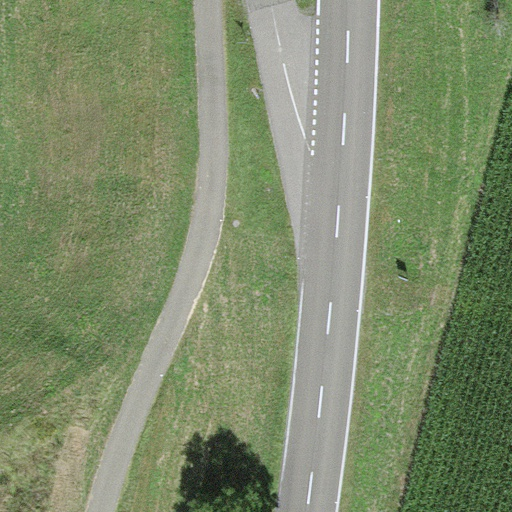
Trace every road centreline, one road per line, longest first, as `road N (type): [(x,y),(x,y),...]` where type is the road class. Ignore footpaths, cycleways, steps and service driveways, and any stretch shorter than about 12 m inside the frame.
road 1 (unclassified): [(210,0),(217,139),(208,222),(104,511)]
road 2 (primary): [(308,511),(342,203)]
road 3 (unclassified): [(272,0),(306,134),(342,203)]
road 4 (primary): [(342,203),(349,0)]
